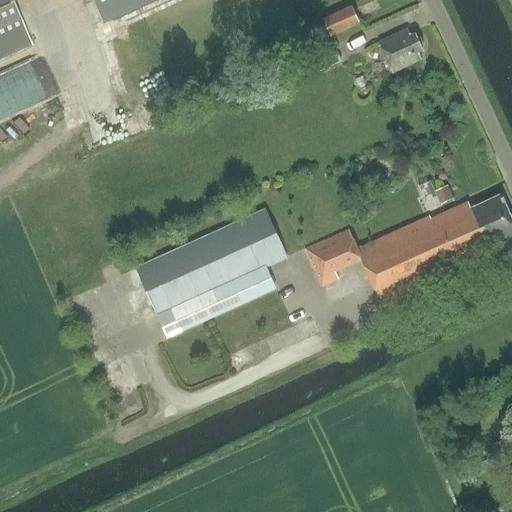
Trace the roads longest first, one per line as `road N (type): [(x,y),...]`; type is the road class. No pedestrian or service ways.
road 1 (unknown): [(511,263),(378,315),(339,311),(309,294),(291,268)]
road 2 (tertiary): [(511,178),(429,0)]
